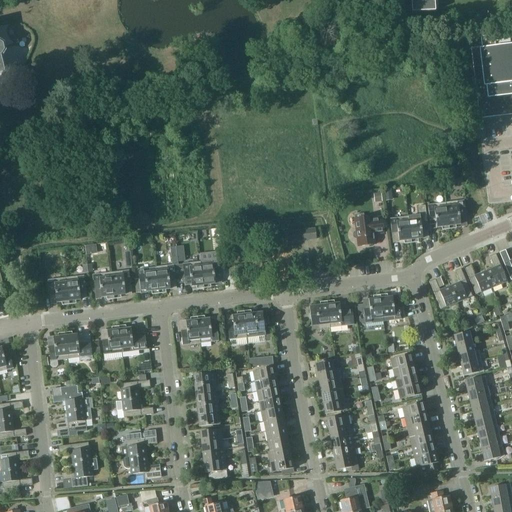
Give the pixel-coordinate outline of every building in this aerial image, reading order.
[(411,0),(412,13),(436,11),(434,0),(411,0)] [(511,35),(482,39),(483,48),(472,49),(480,119),(511,115),(511,35)] [(381,193),(374,194),(375,203),(377,202),(377,205),(381,204),(380,202),(382,202),(381,193)] [(449,225),(460,224),(460,219),(466,218),(463,200),(446,202),(449,225)] [(449,225),(446,202),(428,205),(430,221),(436,220),(437,227),(449,225)] [(411,239),(422,238),(422,231),(428,230),(424,206),(418,206),(419,215),(408,217),(411,239)] [(372,218),(372,217),(355,219),(357,231),(355,231),(353,233),(353,235),(354,237),(355,238),(358,239),(358,246),(375,244),(373,230),(377,229),(377,233),(384,232),(382,217),(372,218)] [(411,239),(408,217),(390,219),(392,233),(398,233),(399,236),(399,241),(411,239)] [(315,229),(287,233),(288,242),(301,241),(307,240),(316,239),(315,229)] [(511,278),(511,259),(510,260),(505,249),(500,252),(511,279),(511,278)] [(491,287),(507,281),(496,253),(490,256),(494,267),(484,271),(491,287)] [(219,260),(201,263),(204,285),(216,284),(215,277),(220,276),(219,260)] [(183,265),(178,265),(181,284),(186,283),(186,285),(191,284),(192,287),(204,285),(201,263),(183,265)] [(475,275),(470,264),(464,266),(476,294),(491,287),(484,271),(475,275)] [(174,266),(156,268),(159,291),(171,289),(170,286),(176,286),(176,284),(181,284),(178,265),(174,266)] [(140,279),(135,280),(136,293),(141,293),(141,291),(147,290),(147,292),(159,291),(156,268),(139,270),(140,279)] [(457,302),(473,296),(461,268),(455,271),(459,281),(450,285),(457,302)] [(114,296),(126,295),(125,288),(131,287),(129,271),(111,273),(114,296)] [(114,296),(111,273),(93,275),(95,292),(102,291),(102,297),(114,296)] [(69,302),(81,300),(81,297),(86,296),(84,277),(66,279),(69,302)] [(69,302),(66,279),(49,281),(51,297),(57,296),(57,303),(69,302)] [(440,290),(436,279),(430,281),(441,309),(457,302),(450,285),(440,290)] [(393,299),(393,297),(381,298),(384,321),(402,319),(399,299),(393,299)] [(384,321),(381,298),(369,299),(369,302),(363,303),(364,305),(358,306),(359,315),(365,314),(366,323),(384,321)] [(346,306),(346,302),(327,305),(331,327),(348,325),(347,316),(353,315),(352,305),(346,306)] [(313,330),(331,327),(327,305),(316,306),(317,313),(311,314),(313,330)] [(257,320),(256,313),(244,315),(247,338),(265,335),(263,319),(257,320)] [(230,340),(247,338),(244,315),(233,316),(233,323),(228,323),(230,340)] [(475,319),(477,325),(480,324),(484,322),(482,317),(475,319)] [(211,326),(210,319),(198,320),(201,343),(219,341),(217,325),(211,326)] [(183,345),(201,343),(198,320),(186,321),(187,329),(182,329),(183,345)] [(131,328),(119,330),(122,353),(140,351),(148,350),(146,333),(132,335),(131,328)] [(108,334),(102,335),(104,355),(105,355),(122,353),(119,330),(108,331),(108,334)] [(457,345),(472,342),(469,331),(454,335),(457,345)] [(78,339),(78,335),(66,336),(69,359),(80,358),(81,361),(93,360),(90,336),(84,337),(84,338),(78,339)] [(54,340),(48,341),(50,362),(51,366),(53,368),(57,368),(58,366),(58,361),(68,359),(66,336),(53,338),(54,340)] [(460,355),(474,351),(472,342),(457,345),(460,355)] [(4,351),(3,348),(0,348),(0,372),(14,369),(10,350),(4,351)] [(462,365),(482,361),(479,350),(474,351),(460,355),(462,365)] [(397,357),(391,358),(393,368),(414,363),(412,353),(397,357)] [(251,367),(273,365),(272,357),(250,360),(251,367)] [(318,373),(339,369),(337,359),(316,363),(318,373)] [(464,375),(479,371),(484,370),(482,361),(462,365),(464,375)] [(414,363),(393,368),(396,378),(417,373),(414,363)] [(255,382),(276,378),(273,367),(258,370),(253,371),(255,382)] [(320,384),(341,380),(339,369),(318,373),(320,384)] [(216,383),(215,373),(210,374),(210,373),(194,375),(195,386),(216,383)] [(417,373),(396,378),(398,389),(419,383),(417,373)] [(148,381),(147,375),(140,376),(141,382),(121,384),(123,401),(140,399),(139,389),(151,387),(150,381),(148,381)] [(468,390),(488,385),(486,375),(465,380),(468,390)] [(257,391),(278,387),(276,378),(255,382),(257,391)] [(322,393),(343,389),(341,380),(320,384),(322,393)] [(197,396),(217,394),(216,383),(195,386),(197,396)] [(419,383),(398,389),(401,399),(422,394),(419,383)] [(470,400),(490,395),(488,385),(468,390),(470,400)] [(61,396),(52,397),(53,403),(65,402),(66,412),(90,409),(89,398),(83,399),(82,393),(78,394),(77,386),(60,388),(61,396)] [(259,402),(280,398),(278,387),(257,391),(259,402)] [(324,404),(345,399),(343,389),(322,393),(324,404)] [(198,406),(219,404),(217,394),(197,396),(198,406)] [(473,410),(493,405),(490,395),(470,400),(473,410)] [(261,412),(282,407),(280,398),(259,402),(261,412)] [(142,410),(140,399),(123,401),(117,402),(118,411),(124,410),(125,418),(155,414),(154,408),(142,410)] [(326,414),(341,411),(347,410),(345,399),(324,404),(326,414)] [(405,417),(426,412),(424,401),(403,407),(405,417)] [(0,422),(13,420),(12,410),(24,408),(23,402),(0,404),(0,422)] [(199,416),(220,414),(219,404),(198,406),(199,416)] [(475,419),(495,414),(493,405),(473,410),(475,419)] [(263,422),(284,417),(282,407),(261,412),(263,422)] [(369,421),(375,420),(372,408),(367,409),(369,421)] [(67,423),(56,424),(56,430),(86,427),(85,421),(91,420),(90,409),(66,412),(67,423)] [(408,427),(429,422),(426,412),(405,417),(408,427)] [(200,427),(216,425),(221,424),(220,414),(199,416),(200,427)] [(478,430),(498,425),(495,414),(475,419),(478,430)] [(329,430),(350,425),(348,415),(327,419),(329,430)] [(286,427),(284,417),(263,422),(264,423),(266,432),(286,427)] [(15,431),(13,420),(0,422),(0,439),(27,436),(26,429),(15,431)] [(410,437),(431,432),(429,422),(408,427),(410,437)] [(331,440),(352,436),(350,425),(329,430),(331,440)] [(480,439),(500,435),(498,425),(478,430),(480,439)] [(268,441),(288,437),(286,427),(266,432),(268,441)] [(202,442),(223,440),(222,429),(201,432),(202,442)] [(413,447),(434,442),(431,432),(410,437),(413,447)] [(121,447),(123,458),(146,455),(145,445),(157,444),(156,437),(141,439),(141,433),(126,435),(127,447),(121,447)] [(482,450),(503,445),(500,435),(480,439),(482,450)] [(354,441),(352,436),(331,440),(333,450),(359,444),(361,444),(361,440),(354,441)] [(270,452),(290,448),(288,437),(268,441),(270,452)] [(204,452),(224,449),(223,440),(202,442),(204,452)] [(415,457),(436,452),(434,442),(413,447),(415,457)] [(88,443),(59,447),(59,453),(71,451),(73,462),(90,460),(90,459),(88,443)] [(335,460),(356,456),(355,449),(360,448),(359,444),(333,450),(335,460)] [(373,453),(376,452),(382,451),(380,444),(374,445),(371,446),(373,453)] [(485,460),(500,456),(505,455),(503,445),(482,450),(485,460)] [(271,462),(292,457),(290,448),(270,452),(269,452),(271,462)] [(224,450),(224,449),(204,452),(205,462),(227,460),(225,450),(224,450)] [(2,472),(20,470),(18,459),(30,458),(29,451),(0,455),(2,472)] [(438,468),(437,462),(439,462),(436,452),(415,457),(418,467),(429,464),(431,470),(438,468)] [(148,466),(146,455),(123,458),(123,466),(124,467),(126,469),(128,469),(130,469),(131,475),(145,473),(146,480),(152,480),(151,473),(160,471),(160,465),(148,466)] [(359,469),(356,456),(335,460),(337,470),(348,468),(349,471),(351,471),(359,469)] [(295,474),(294,468),(292,457),(271,462),(273,472),(282,470),(283,476),(295,474)] [(74,472),(62,474),(63,480),(72,479),(73,488),(88,486),(87,477),(93,476),(92,470),(98,469),(96,458),(90,459),(90,460),(73,462),(74,472)] [(228,479),(227,471),(228,471),(227,460),(205,462),(206,473),(209,473),(209,480),(228,479)] [(21,480),(20,470),(2,472),(4,489),(34,485),(33,478),(21,480)] [(489,488),(491,498),(511,494),(509,484),(489,488)] [(379,491),(382,504),(390,503),(387,489),(379,491)] [(241,499),(255,497),(254,491),(240,492),(241,499)] [(437,511),(453,509),(450,495),(444,497),(443,491),(432,493),(433,499),(428,500),(430,511),(437,511)] [(491,498),(493,508),(511,504),(511,497),(511,494),(491,498)] [(119,507),(130,504),(128,495),(117,498),(119,507)] [(345,500),(341,501),(343,511),(351,511),(360,510),(366,508),(365,503),(359,504),(358,497),(349,499),(348,495),(344,496),(345,500)] [(286,511),(291,511),(303,509),(300,496),(284,500),(286,511)] [(259,506),(273,503),(271,497),(257,500),(259,506)] [(212,504),(211,498),(204,500),(206,511),(233,511),(233,508),(226,509),(224,502),(221,502),(212,504)] [(151,511),(167,511),(166,503),(160,504),(158,499),(148,501),(150,507),(151,511)] [(404,499),(392,502),(393,509),(406,506),(404,499)] [(390,511),(389,503),(379,506),(380,509),(383,509),(384,511),(390,511)]
